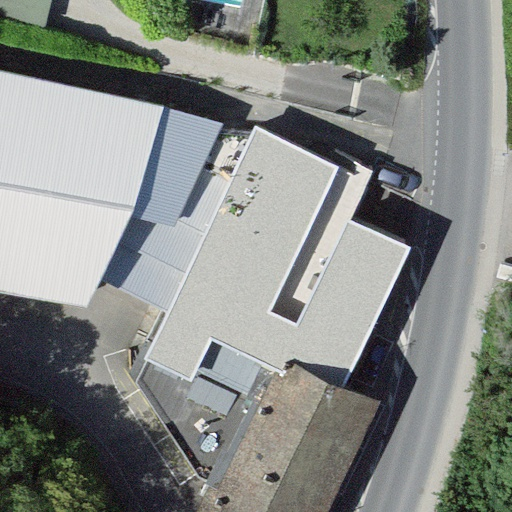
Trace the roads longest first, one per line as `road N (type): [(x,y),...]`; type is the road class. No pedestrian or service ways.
road 1 (tertiary): [(391,511),(424,406),(458,237),(466,0)]
road 2 (residential): [(167,511),(85,373),(0,334)]
